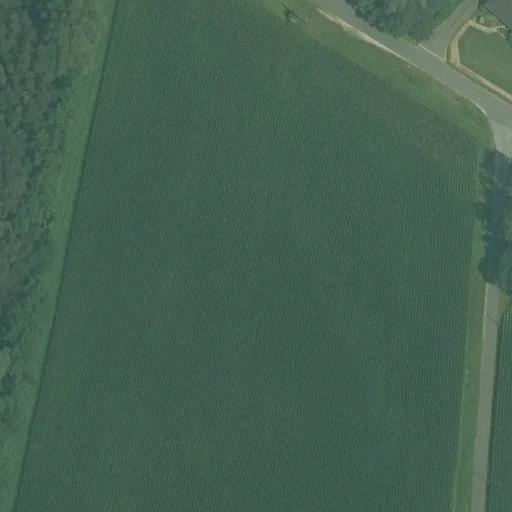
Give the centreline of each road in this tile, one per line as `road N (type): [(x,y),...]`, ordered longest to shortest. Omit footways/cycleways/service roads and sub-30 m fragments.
road 1 (residential): [(505,117),(478,511)]
road 2 (residential): [(505,117),(327,9)]
